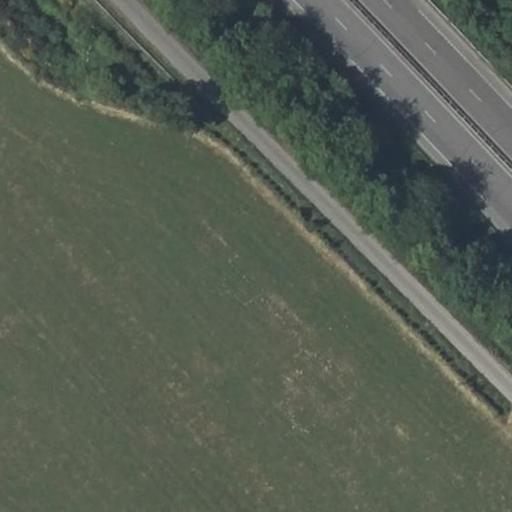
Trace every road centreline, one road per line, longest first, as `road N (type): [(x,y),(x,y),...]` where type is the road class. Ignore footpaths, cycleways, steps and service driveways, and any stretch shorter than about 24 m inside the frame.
road 1 (unclassified): [(511,389),(121,0)]
road 2 (trunk): [(317,0),(511,203)]
road 3 (trunk): [(511,134),(383,0)]
